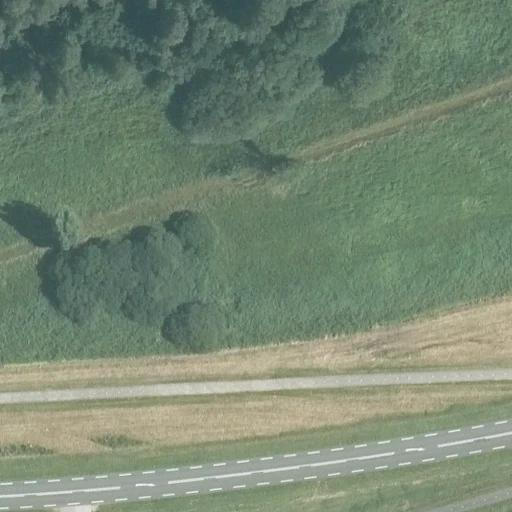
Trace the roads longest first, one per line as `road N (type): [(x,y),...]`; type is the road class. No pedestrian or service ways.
road 1 (track): [(0,260),(511,87)]
road 2 (secondary): [(0,496),(176,483),(511,433)]
